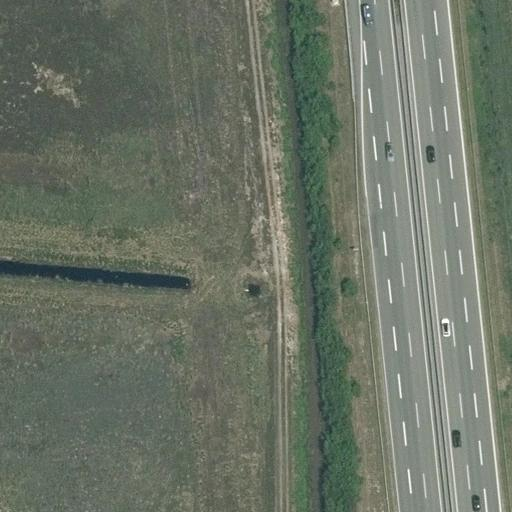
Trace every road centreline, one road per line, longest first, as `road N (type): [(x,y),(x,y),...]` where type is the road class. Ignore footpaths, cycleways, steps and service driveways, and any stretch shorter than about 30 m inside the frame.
road 1 (motorway): [(369,0),(425,511)]
road 2 (motorway): [(474,511),(418,0)]
road 3 (track): [(283,511),(275,258),(247,0)]
